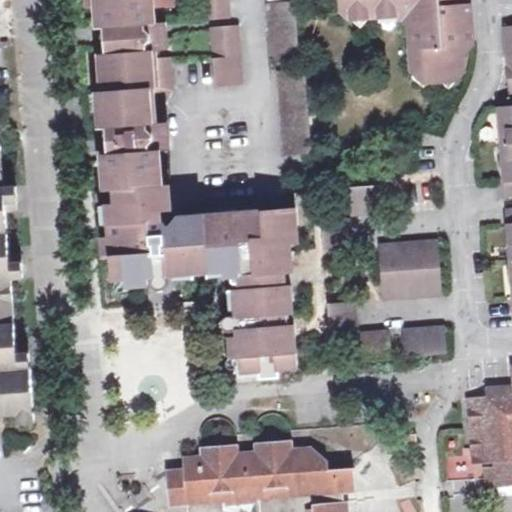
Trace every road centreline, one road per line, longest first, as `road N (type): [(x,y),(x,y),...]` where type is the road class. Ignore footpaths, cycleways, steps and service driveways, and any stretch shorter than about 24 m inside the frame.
road 1 (residential): [(470,339),(450,376),(241,392),(136,440),(69,445)]
road 2 (residential): [(493,0),(489,77),(458,141),(470,339)]
road 3 (residential): [(257,96),(185,101),(189,179),(263,176)]
